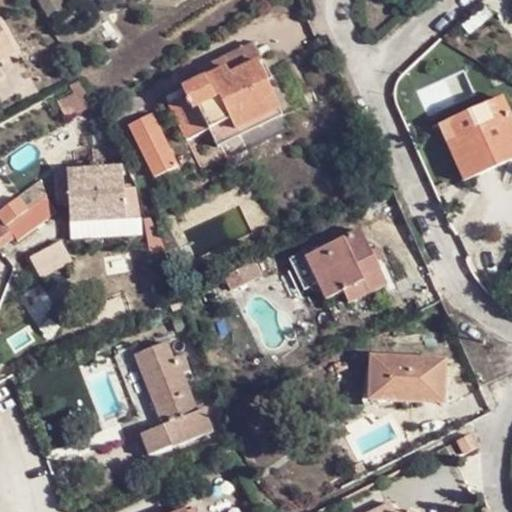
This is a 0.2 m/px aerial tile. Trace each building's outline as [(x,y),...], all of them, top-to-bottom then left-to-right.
[(34,0),(42,18),(62,10),(57,0),(34,0)] [(0,75),(5,72),(3,67),(0,61),(0,57),(16,49),(0,19),(0,75)] [(197,69),(201,82),(227,67),(231,74),(258,62),(260,64),(266,60),(257,42),(197,69)] [(0,57),(0,61),(3,67),(20,57),(16,49),(0,57)] [(227,67),(201,82),(169,99),(188,143),(207,133),(208,134),(232,123),(236,131),(279,112),(280,111),(260,64),(258,62),(231,74),(227,67)] [(511,118),(503,97),(440,125),(465,183),(511,161),(511,118)] [(232,123),(208,134),(216,150),(282,120),(279,112),(236,131),(232,123)] [(153,114),(130,124),(155,178),(177,168),(153,114)] [(122,168),(66,171),(67,200),(69,223),(124,220),(122,168)] [(67,200),(66,171),(53,172),(55,201),(67,200)] [(33,183),(0,215),(0,255),(13,243),(6,235),(41,200),(33,183)] [(124,220),(69,223),(70,241),(125,237),(124,220)] [(359,229),(305,258),(328,301),(345,293),(350,302),(386,283),(359,229)] [(168,343),(135,356),(162,426),(142,434),(150,456),(215,432),(207,409),(201,411),(179,357),(173,359),(168,343)] [(446,362),(371,358),(369,403),(444,407),(446,362)] [(476,447),(471,433),(457,440),(464,453),(476,447)] [(393,511),(388,502),(369,511),(455,511),(454,509),(447,511),(393,511)]
